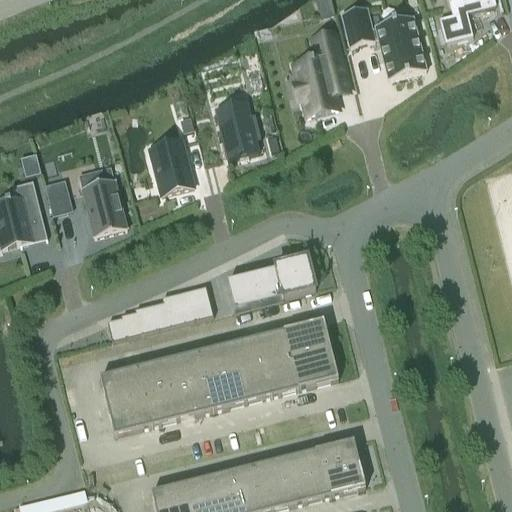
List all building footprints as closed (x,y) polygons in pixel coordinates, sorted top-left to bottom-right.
[(447,0),(453,21),(439,25),(445,48),(472,41),(466,18),(494,11),(491,0),(447,0)] [(366,14),(341,20),(349,53),(375,46),(375,44),(377,44),(387,85),(426,75),(413,23),(374,33),(375,35),(372,35),(366,14)] [(319,65),(295,71),(299,90),(296,91),(300,105),(303,105),(308,123),(337,115),(333,100),(347,96),(335,47),(316,52),(319,65)] [(247,108),(215,115),(227,165),(259,157),(256,144),(260,143),(255,122),(250,123),(247,108)] [(183,144),(146,153),(159,204),(196,194),(183,144)] [(36,159),(20,163),(25,183),(41,179),(36,159)] [(111,173),(79,181),(95,242),(127,233),(111,173)] [(65,186),(45,191),(53,221),(72,216),(65,186)] [(6,208),(0,209),(0,245),(2,255),(20,250),(20,252),(47,245),(33,187),(13,192),(16,205),(11,207),(10,204),(5,205),(6,208)] [(274,277),(228,288),(235,316),(317,295),(309,264),(273,273),(274,277)] [(205,293),(191,297),(198,326),(212,322),(205,293)] [(191,297),(176,300),(183,329),(198,326),(191,297)] [(176,300),(162,304),(163,308),(169,333),(183,329),(176,300)] [(163,308),(149,312),(155,336),(169,333),(163,308)] [(149,312),(134,316),(135,319),(140,340),(155,336),(149,312)] [(140,340),(135,319),(120,323),(120,325),(125,343),(140,340)] [(125,343),(120,325),(107,328),(112,347),(125,343)] [(115,440),(338,384),(323,328),(101,383),(115,440)] [(154,511),(288,511),(365,493),(354,447),(151,498),(154,511)]
